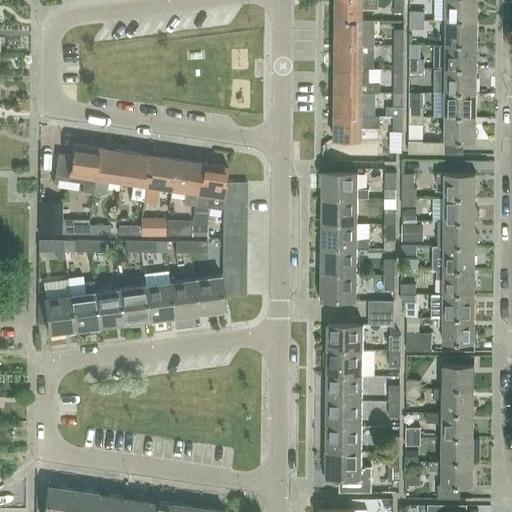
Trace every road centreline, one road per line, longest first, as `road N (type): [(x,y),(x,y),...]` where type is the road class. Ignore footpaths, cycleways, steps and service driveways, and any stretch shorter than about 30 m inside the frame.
road 1 (residential): [(278,483),(47,453),(47,374),(53,364),(279,337)]
road 2 (residential): [(281,139),(50,108),(50,21),(212,0)]
road 3 (residential): [(279,337),(281,139)]
road 4 (residential): [(278,483),(279,337)]
road 5 (residential): [(281,139),(282,0)]
